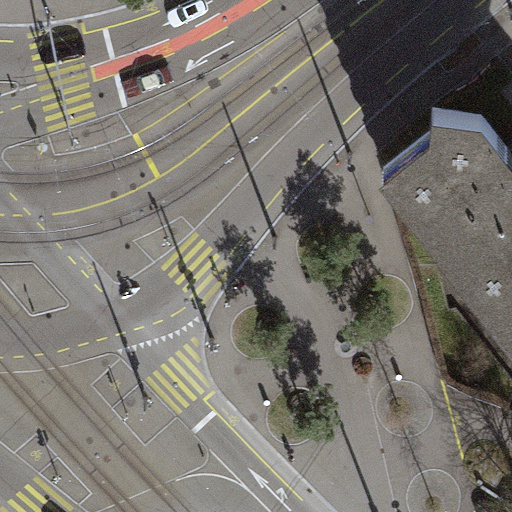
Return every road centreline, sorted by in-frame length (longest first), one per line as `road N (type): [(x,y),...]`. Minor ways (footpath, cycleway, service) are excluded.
road 1 (tertiary): [(117,314),(195,270),(327,128),(468,0)]
road 2 (tertiary): [(289,511),(117,314)]
road 3 (tertiary): [(257,0),(185,40),(43,83)]
road 4 (tertiary): [(117,314),(0,191)]
road 5 (tertiary): [(0,345),(117,314)]
